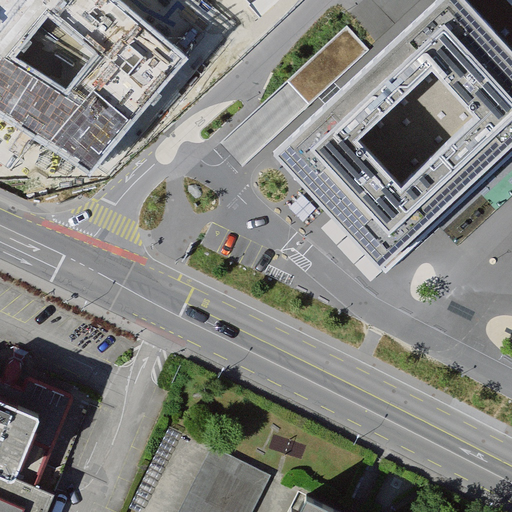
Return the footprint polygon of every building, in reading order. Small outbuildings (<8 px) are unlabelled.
[(0,0),(0,117),(90,175),(186,59),(116,0),(0,0)] [(511,0),(441,0),(276,152),(389,275),(511,161),(511,0)] [(72,399),(0,369),(0,511),(45,511),(53,494),(35,487),(72,399)] [(259,511),(275,480),(217,451),(186,511),(259,511)] [(331,511),(314,503),(309,511),(331,511)]
